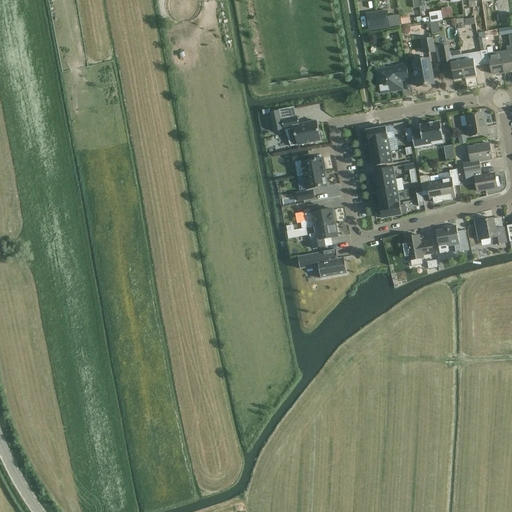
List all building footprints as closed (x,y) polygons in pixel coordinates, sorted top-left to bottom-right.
[(424,0),(417,0),(418,8),(419,12),(425,11),(424,0)] [(439,31),(438,20),(453,18),(451,8),(429,11),(433,32),(439,31)] [(399,16),(388,17),(387,11),(367,14),(370,30),(389,27),(401,26),(399,16)] [(478,34),(481,52),(487,50),(485,38),(484,33),(478,34)] [(501,52),(505,71),(511,69),(511,35),(509,36),(511,47),(508,47),(508,51),(501,52)] [(425,53),(435,52),(432,38),(423,40),(425,53)] [(449,46),(440,47),(443,63),(451,62),(454,80),(465,78),(462,62),(462,55),(461,51),(450,52),(449,46)] [(488,54),(492,74),(505,71),(501,52),(493,53),(492,47),(487,48),(488,54)] [(462,62),(465,78),(477,76),(475,66),(483,65),(481,52),(462,55),(462,62)] [(418,87),(434,84),(430,59),(413,62),(418,87)] [(378,83),(380,93),(399,90),(398,81),(400,80),(400,81),(409,79),(406,64),(397,66),(398,67),(384,70),(384,72),(377,73),(378,78),(377,79),(378,83)] [(270,112),(274,132),(283,130),(279,111),(270,112)] [(466,116),(470,137),(488,133),(487,127),(485,128),(482,113),(466,116)] [(294,128),(297,146),(321,141),(321,139),(322,139),(321,133),(319,133),(317,121),(299,125),(298,117),(282,120),(284,130),(294,128)] [(421,133),(412,135),(413,141),(415,149),(432,146),(432,142),(443,140),(440,122),(433,123),(427,124),(420,126),(421,133)] [(369,143),(389,139),(386,127),(367,130),(369,143)] [(371,155),(391,151),(389,139),(369,143),(371,155)] [(489,144),(469,147),(471,162),(463,163),(465,174),(465,173),(481,171),(479,162),(492,160),(489,144)] [(452,145),(443,146),(445,157),(454,156),(452,145)] [(303,176),(303,177),(325,173),(326,173),(323,158),(309,161),(308,151),(293,154),(294,162),(302,161),(303,162),(302,162),(303,166),(301,166),(303,173),(304,173),(304,176),(303,176)] [(391,151),(371,155),(373,167),(393,163),(391,151)] [(374,171),(376,183),(396,179),(394,167),(374,171)] [(439,181),(443,201),(452,200),(452,199),(456,198),(454,187),(460,185),(457,170),(450,171),(451,178),(439,181)] [(481,171),(465,173),(465,174),(466,180),(475,179),(478,191),(497,188),(497,187),(500,187),(498,177),(495,178),(495,174),(482,176),(481,171)] [(296,194),(298,202),(314,199),(312,189),(327,186),(325,173),(303,177),(306,190),(306,192),(296,194)] [(432,182),(431,177),(427,175),(419,176),(422,192),(428,191),(430,203),(434,202),(434,203),(443,201),(439,181),(432,182)] [(376,183),(378,195),(398,191),(396,179),(376,183)] [(378,195),(380,207),(400,203),(398,191),(378,195)] [(400,203),(380,207),(383,219),(402,215),(407,214),(405,204),(401,205),(400,203)] [(307,221),(301,222),(302,229),(314,227),(335,223),(333,210),(319,212),(318,205),(305,207),(307,221)] [(496,229),(494,219),(494,218),(482,221),(481,220),(476,221),(474,223),(475,227),(477,227),(479,241),(493,238),(494,245),(506,243),(503,227),(496,229)] [(310,235),(312,249),(325,246),(324,240),(338,237),(335,223),(314,227),(315,234),(310,235)] [(455,246),(456,253),(469,250),(465,230),(458,232),(457,226),(445,228),(445,229),(437,231),(439,246),(448,245),(448,247),(455,246)] [(287,232),(288,239),(298,237),(296,230),(287,232)] [(406,238),(410,261),(423,258),(423,255),(434,253),(432,242),(423,243),(424,244),(421,245),(419,236),(418,236),(418,235),(412,236),(412,237),(406,238)] [(319,266),(321,279),(347,274),(344,258),(338,259),(336,250),(298,257),(300,269),(319,266)] [(429,269),(437,267),(436,260),(427,261),(429,269)]
